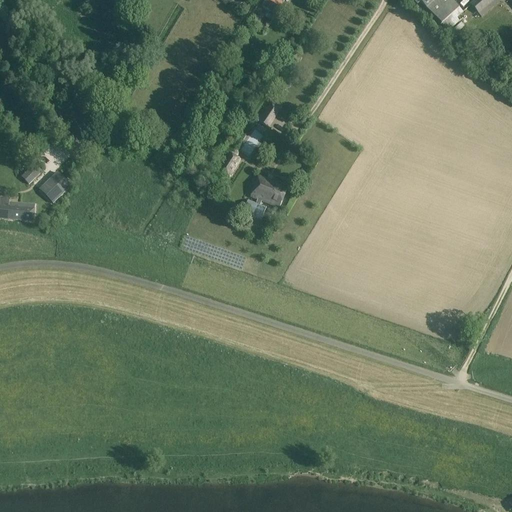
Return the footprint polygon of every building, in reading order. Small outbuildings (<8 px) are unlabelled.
[(275,0),(266,0),(262,7),(275,15),(282,4),(275,0)] [(442,24),(459,8),(451,0),(419,0),(428,9),(442,24)] [(478,14),(493,2),(491,0),(476,0),(471,6),(472,7),(478,14)] [(463,13),(459,8),(442,24),(449,32),(460,22),(457,19),(463,13)] [(282,108),(269,99),(262,110),(276,119),(282,108)] [(241,161),(228,154),(218,171),(230,178),(241,161)] [(39,176),(32,168),(22,178),(29,186),(39,176)] [(71,187),(58,173),(41,190),(54,204),(71,187)] [(271,184),(271,182),(254,175),(246,196),(257,200),(256,204),(248,201),(243,214),(243,213),(252,217),(255,218),(261,220),(261,221),(266,208),(260,205),(261,202),(267,204),(279,208),(286,190),(271,184)] [(9,199),(0,198),(0,218),(25,220),(26,206),(9,205),(9,199)]
